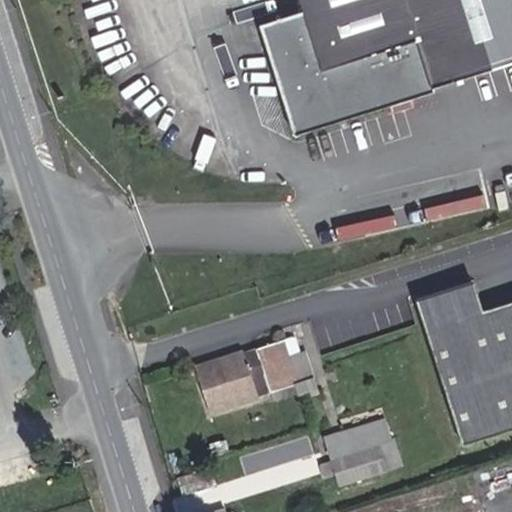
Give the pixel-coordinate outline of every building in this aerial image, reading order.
[(297,134),(511,65),(511,0),(301,0),(305,13),(264,26),(297,134)] [(511,430),(511,300),(503,303),(445,322),(435,293),(410,302),(441,391),(464,383),(482,440),(511,430)] [(292,327),(280,330),(283,341),(287,356),(299,352),(292,327)] [(299,352),(287,356),(283,341),(259,348),(259,350),(246,354),(245,351),(228,356),(230,364),(217,368),(215,360),(198,365),(211,409),(258,395),(255,385),(267,381),(271,391),(273,397),(314,385),(304,351),(299,352)] [(228,356),(215,360),(217,368),(230,364),(228,356)] [(258,395),(271,391),(267,381),(255,385),(258,395)] [(332,419),(322,422),(328,439),(337,436),(332,419)] [(397,467),(383,422),(337,436),(328,439),(322,441),(330,464),(320,467),(323,476),(333,473),(337,486),(397,467)]
